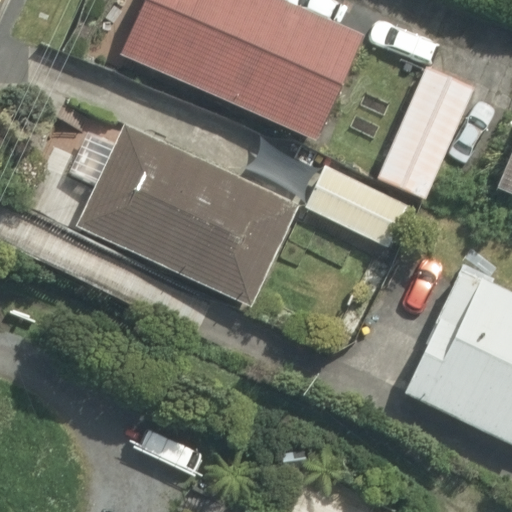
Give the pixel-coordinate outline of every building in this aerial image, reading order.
[(344,42),(260,0),(122,0),(98,50),(292,147),(344,42)] [(463,91),(416,67),(360,179),(407,202),(463,91)] [(285,219),(113,129),(63,224),(236,314),(285,219)] [(511,153),(496,191),(511,197),(511,153)] [(391,204),(316,168),(294,213),(369,249),(391,204)] [(511,303),(454,272),(387,395),(511,463),(511,303)] [(314,511),(294,503),(290,511),(314,511)]
